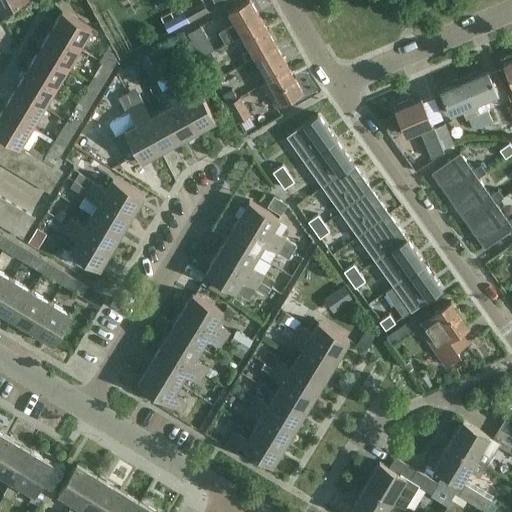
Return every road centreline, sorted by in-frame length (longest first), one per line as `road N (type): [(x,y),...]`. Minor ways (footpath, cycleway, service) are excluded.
road 1 (residential): [(334,84),(511,328)]
road 2 (residential): [(89,407),(216,194),(206,168)]
road 3 (residential): [(334,84),(511,13)]
road 4 (tertiary): [(225,491),(89,407)]
